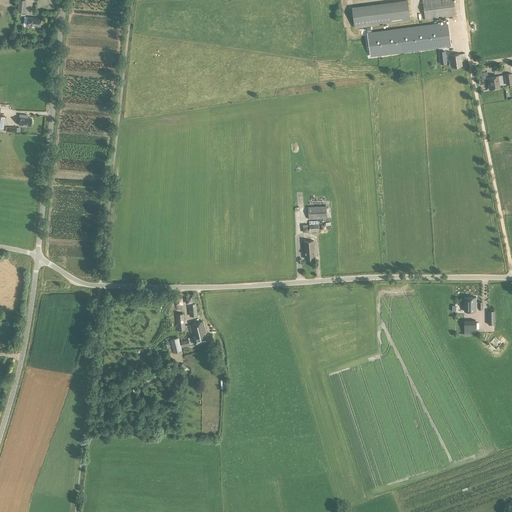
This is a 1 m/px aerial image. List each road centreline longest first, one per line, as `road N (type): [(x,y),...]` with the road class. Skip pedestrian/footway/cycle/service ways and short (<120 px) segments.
road 1 (unclassified): [(511,278),(90,286),(38,258)]
road 2 (track): [(511,269),(462,0)]
road 3 (unclassified): [(38,258),(64,0)]
road 4 (unclassified): [(0,438),(38,258)]
